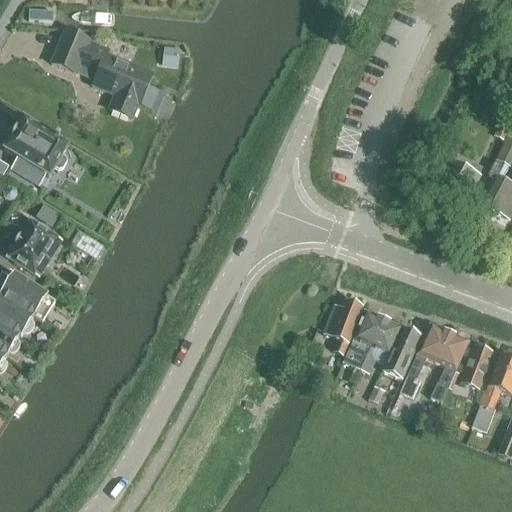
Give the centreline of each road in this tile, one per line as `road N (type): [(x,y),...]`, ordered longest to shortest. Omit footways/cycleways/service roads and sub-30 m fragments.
road 1 (unclassified): [(267,209),(150,430),(95,511)]
road 2 (tertiary): [(511,302),(363,245)]
road 3 (unclassified): [(314,95),(267,209)]
